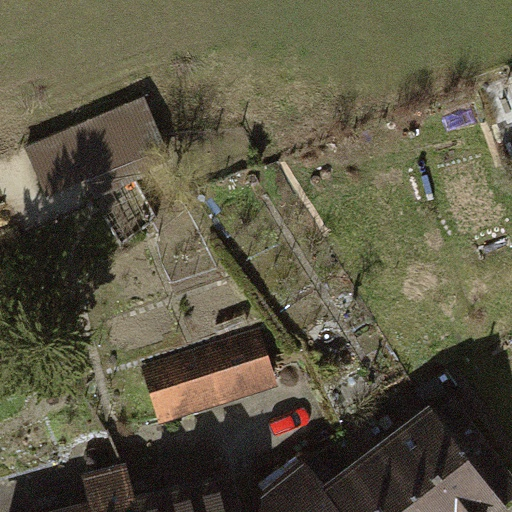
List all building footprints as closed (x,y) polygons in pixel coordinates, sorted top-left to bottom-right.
[(147,102),(0,163),(0,165),(25,225),(173,163),(147,102)] [(257,335),(149,370),(165,418),(272,383),(257,335)] [(428,511),(497,511),(511,501),(511,476),(458,406),(388,459),(428,511)] [(428,511),(388,459),(333,501),(305,465),(266,495),(269,511),(428,511)] [(136,511),(134,502),(125,469),(87,478),(95,511),(136,511)] [(238,511),(231,479),(134,502),(136,511),(238,511)]
